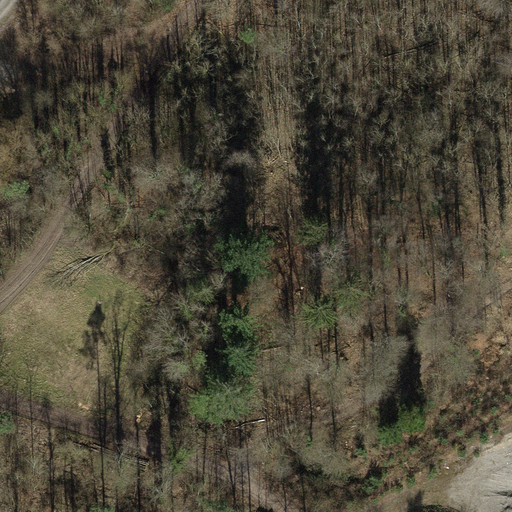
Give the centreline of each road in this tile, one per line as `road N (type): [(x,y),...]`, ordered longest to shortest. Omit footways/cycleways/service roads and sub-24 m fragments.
road 1 (track): [(7,400),(211,465),(287,511)]
road 2 (track): [(181,25),(116,60),(41,70),(0,65)]
